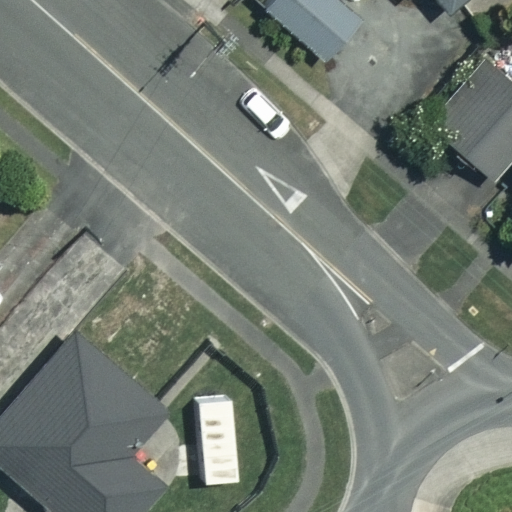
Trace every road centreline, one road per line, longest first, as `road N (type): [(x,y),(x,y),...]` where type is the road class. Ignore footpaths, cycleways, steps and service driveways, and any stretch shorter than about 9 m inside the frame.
road 1 (tertiary): [(266,211),(31,0)]
road 2 (tertiary): [(266,211),(363,265),(511,385)]
road 3 (tertiary): [(394,481),(369,385),(266,211)]
road 4 (tertiary): [(394,481),(435,431),(468,414),(511,408)]
